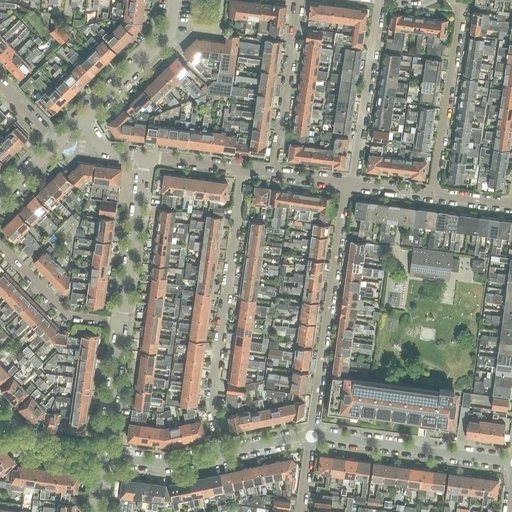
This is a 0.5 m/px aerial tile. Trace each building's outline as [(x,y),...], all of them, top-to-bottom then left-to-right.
[(110,12),(112,12),(113,7),(143,11),(143,9),(144,9),(145,0),(144,0),(126,0),(126,4),(117,3),(117,4),(111,3),(110,12)] [(244,1),(243,1),(242,1),(242,2),(240,1),(240,0),(238,0),(231,0),(230,8),(229,8),(228,16),(235,17),(234,27),(240,27),(240,22),(246,23),(247,18),(249,2),(249,1),(249,2),(244,2),(244,1)] [(498,12),(498,15),(501,15),(506,16),(508,16),(509,13),(503,12),(504,2),(503,1),(503,0),(507,0),(511,0),(510,0),(500,0),(498,12)] [(250,3),(250,2),(249,1),(249,2),(247,18),(246,23),(245,28),(251,29),(252,19),(259,20),(261,3),(253,2),(253,3),(250,3)] [(320,27),(323,5),(317,4),(317,3),(310,2),(309,8),(310,8),(309,12),(308,19),(311,19),(311,18),(316,19),(316,22),(309,21),(308,26),(320,28),(320,27)] [(256,38),(265,40),(274,41),(275,33),(282,34),(282,33),(283,25),(284,21),(285,21),(285,20),(286,9),(287,9),(287,8),(286,8),(284,6),(284,5),(275,4),(275,5),(271,4),(271,5),(265,4),(265,3),(261,3),(259,20),(256,38)] [(323,5),(320,27),(325,27),(326,21),(332,21),(334,6),(332,6),(328,5),(323,5)] [(334,6),(332,21),(338,22),(337,27),(342,28),(345,8),(340,7),(340,6),(336,6),(334,6)] [(124,14),(123,20),(142,23),(143,14),(142,14),(143,11),(113,7),(112,12),(124,14)] [(341,32),(341,33),(351,35),(352,35),(354,24),(356,9),(354,9),(354,8),(350,8),(345,8),(342,28),(342,32),(341,32)] [(335,33),(334,44),(357,47),(361,48),(363,37),(363,36),(364,36),(365,31),(364,31),(366,16),(367,17),(369,10),(361,9),(361,10),(356,9),(354,24),(352,35),(351,35),(341,33),(335,33)] [(501,15),(498,15),(497,15),(496,21),(488,20),(489,14),(478,13),(473,12),(473,13),(472,13),(471,20),(472,20),(472,23),(499,26),(500,21),(501,15)] [(387,43),(386,43),(386,49),(391,50),(397,51),(403,16),(403,15),(398,14),(397,13),(394,13),(393,14),(391,14),(389,29),(395,30),(394,40),(393,44),(387,43)] [(511,21),(511,23),(505,22),(506,16),(501,15),(500,21),(499,26),(511,27),(511,21)] [(405,31),(412,32),(414,18),(412,17),(411,16),(408,16),(407,17),(403,16),(397,51),(402,51),(405,31)] [(412,32),(417,33),(415,53),(420,53),(423,33),(425,19),(420,18),(420,17),(416,17),(416,18),(414,18),(412,32)] [(428,43),(428,44),(427,49),(426,55),(432,55),(431,55),(432,49),(436,20),(431,20),(431,19),(428,18),(427,19),(425,19),(423,33),(428,34),(426,43),(428,43)] [(443,50),(444,50),(444,45),(439,44),(440,36),(445,36),(448,21),(446,21),(445,20),(442,19),(441,20),(436,19),(436,20),(432,49),(431,55),(432,55),(442,56),(443,50)] [(0,39),(0,54),(10,44),(5,40),(23,23),(19,20),(2,36),(3,37),(0,39)] [(131,37),(137,31),(140,28),(141,24),(115,21),(113,22),(117,26),(113,30),(126,44),(132,38),(131,37)] [(499,31),(499,26),(472,23),(472,25),(470,25),(469,33),(470,33),(470,34),(475,34),(486,36),(487,29),(499,31)] [(58,25),(50,33),(61,45),(69,36),(58,25)] [(89,25),(77,29),(81,33),(90,26),(89,25)] [(511,27),(499,26),(499,31),(510,32),(509,38),(511,38),(511,27)] [(98,32),(113,48),(117,52),(118,51),(117,51),(119,49),(120,50),(126,44),(113,30),(108,35),(102,28),(98,32)] [(332,32),(330,32),(324,31),(312,29),(307,29),(306,35),(305,34),(305,39),(306,39),(305,41),(321,43),(322,36),(331,37),(330,43),(334,44),(335,33),(332,33),(332,32)] [(0,59),(5,64),(17,52),(13,48),(25,36),(28,33),(25,30),(22,33),(10,44),(0,54),(0,59)] [(234,73),(238,46),(239,36),(224,34),(224,35),(226,35),(225,44),(223,44),(220,59),(219,71),(221,71),(234,73)] [(243,36),(239,36),(238,46),(240,47),(246,48),(247,43),(242,42),(243,36)] [(110,59),(116,53),(115,53),(115,52),(103,40),(98,44),(91,37),(88,40),(107,60),(109,59),(110,59)] [(484,40),(474,38),(469,38),(469,39),(468,40),(468,42),(469,43),(468,47),(493,51),(494,46),(491,46),(483,45),(484,40)] [(5,64),(7,66),(6,66),(12,72),(25,60),(24,59),(22,56),(20,55),(33,42),(30,39),(17,52),(5,64)] [(209,58),(212,42),(209,42),(209,41),(196,39),(191,44),(202,57),(209,77),(211,77),(212,68),(208,67),(209,58)] [(106,62),(107,60),(88,40),(84,44),(91,51),(87,55),(100,69),(106,63),(106,62)] [(281,42),(274,41),(265,40),(264,46),(255,45),(255,44),(247,43),(246,48),(279,53),(280,48),(281,48),(282,45),(281,44),(281,42)] [(220,59),(223,44),(222,44),(222,43),(214,41),(214,42),(212,42),(209,58),(208,67),(212,68),(211,77),(218,78),(220,78),(221,71),(219,71),(220,59)] [(333,49),(331,49),(321,48),(321,43),(305,41),(305,42),(304,43),(304,46),(305,47),(304,52),(330,56),(332,56),(333,49)] [(511,42),(509,42),(508,48),(502,47),(498,47),(498,51),(511,53),(511,42)] [(29,61),(31,59),(33,56),(44,46),(41,43),(27,56),(24,59),(25,60),(12,72),(13,71),(14,73),(14,74),(19,80),(32,68),(32,67),(34,65),(29,61)] [(209,77),(202,57),(191,44),(185,50),(185,51),(183,53),(200,71),(206,77),(209,77)] [(360,61),(360,57),(361,56),(362,53),(361,52),(361,50),(345,48),(344,54),(339,53),(340,47),(335,46),(334,57),(360,61)] [(280,57),(279,56),(279,53),(246,48),(240,47),(239,52),(254,55),(255,53),(263,54),(263,56),(262,60),(262,61),(278,63),(278,61),(279,62),(280,57)] [(481,59),(482,56),(482,54),(493,55),(493,51),(468,47),(467,51),(466,52),(466,57),(481,59)] [(72,56),(76,52),(71,48),(68,51),(72,56)] [(511,53),(498,51),(497,55),(502,56),(507,56),(506,63),(511,63),(511,53)] [(100,69),(87,55),(83,59),(80,56),(76,52),(72,56),(92,76),(93,74),(94,75),(100,69)] [(319,61),(329,62),(330,56),(304,52),(303,57),(302,58),(302,61),(302,62),(302,64),(318,66),(319,61)] [(412,56),(408,56),(407,61),(400,60),(401,56),(401,55),(390,54),(385,53),(385,55),(384,56),(383,59),(384,60),(383,64),(410,67),(412,56)] [(71,70),(84,84),(90,78),(90,77),(92,76),(72,56),(69,59),(75,66),(71,70)] [(188,85),(193,91),(199,97),(206,95),(207,95),(207,94),(203,90),(202,91),(191,81),(185,76),(191,70),(178,57),(172,63),(172,64),(171,65),(170,65),(169,65),(188,85)] [(239,57),(238,61),(261,65),(260,71),(272,73),(277,73),(277,72),(278,71),(278,68),(277,67),(278,63),(262,61),(262,60),(239,57)] [(360,61),(334,57),(333,61),(337,61),(343,62),(342,68),(358,71),(358,69),(359,68),(360,66),(359,64),(360,61)] [(481,64),(481,59),(466,57),(465,61),(466,62),(465,66),(490,70),(491,65),(481,64)] [(442,60),(426,58),(425,65),(415,63),(414,68),(440,71),(441,67),(442,66),(442,63),(441,62),(442,60)] [(501,63),(501,62),(496,61),(495,71),(511,74),(511,63),(506,63),(501,63)] [(327,79),(328,72),(318,71),(318,66),(302,64),(302,65),(301,66),(301,69),(301,70),(301,76),(317,78),(317,77),(327,79)] [(406,71),(405,77),(409,78),(410,67),(383,64),(383,68),(382,69),(381,71),(382,73),(382,74),(398,76),(399,70),(406,71)] [(167,67),(161,73),(174,87),(179,82),(184,88),(188,85),(169,65),(169,66),(169,67),(168,68),(167,67)] [(464,76),(469,76),(478,78),(479,72),(489,73),(490,73),(490,70),(465,66),(465,70),(464,71),(463,74),(464,75),(464,76)] [(56,71),(76,91),(77,89),(78,90),(84,84),(71,70),(67,75),(59,67),(56,71)] [(331,73),(331,77),(357,81),(357,77),(358,76),(359,74),(358,72),(358,71),(342,68),(341,75),(331,73)] [(439,76),(440,71),(414,68),(412,68),(411,76),(414,77),(414,73),(423,74),(423,80),(438,82),(439,80),(440,80),(440,77),(439,76)] [(75,94),(74,93),(76,91),(56,71),(52,74),(57,80),(53,83),(55,86),(69,99),(75,94)] [(234,73),(221,71),(220,78),(218,78),(218,82),(214,81),(208,87),(207,94),(231,97),(231,95),(232,91),(232,86),(234,73)] [(511,74),(495,71),(494,75),(504,77),(503,83),(511,84),(511,74)] [(154,80),(153,81),(175,104),(179,103),(169,92),(174,87),(161,73),(155,79),(156,80),(155,81),(154,80)] [(236,76),(235,80),(235,81),(259,84),(275,86),(275,82),(276,81),(277,78),(276,77),(276,75),(271,75),(260,73),(259,79),(236,76)] [(380,85),(403,87),(404,83),(397,82),(398,76),(382,74),(382,76),(381,77),(380,79),(381,81),(380,85)] [(299,89),(325,92),(324,92),(325,86),(316,85),(317,78),(301,76),(300,79),(299,80),(299,82),(299,84),(299,89)] [(69,99),(55,86),(51,90),(38,77),(35,80),(35,81),(40,86),(60,106),(62,105),(62,106),(68,100),(69,99)] [(355,92),(355,90),(356,89),(357,86),(356,85),(357,81),(331,77),(330,81),(331,82),(340,83),(339,89),(355,92)] [(478,80),(463,77),(463,79),(462,80),(462,82),(463,83),(462,88),(487,92),(489,81),(485,80),(484,87),(477,86),(478,80)] [(410,81),(409,89),(437,93),(438,88),(439,88),(439,85),(438,84),(438,82),(423,80),(422,86),(412,85),(413,81),(410,81)] [(148,93),(158,102),(162,98),(170,106),(175,104),(153,81),(152,82),(153,83),(152,84),(151,83),(145,89),(148,93)] [(502,90),(490,88),(489,93),(511,96),(511,84),(503,83),(502,90)] [(232,86),(232,91),(273,96),(274,92),(275,93),(275,88),(275,86),(259,84),(258,90),(232,86)] [(378,92),(379,93),(379,95),(395,97),(396,91),(403,92),(403,88),(403,87),(380,85),(380,88),(379,90),(378,92)] [(58,109),(60,106),(40,86),(36,89),(42,95),(42,96),(41,95),(38,98),(39,98),(37,101),(40,104),(39,104),(44,110),(45,109),(51,115),(52,116),(58,109)] [(461,93),(460,94),(459,98),(475,101),(476,94),(487,95),(487,92),(462,88),(461,93)] [(314,97),(324,98),(325,92),(299,89),(298,93),(297,94),(297,97),(297,98),(297,100),(313,102),(314,97)] [(328,94),(327,98),(353,102),(354,98),(355,97),(355,94),(355,93),(355,92),(339,89),(338,95),(329,94),(328,94)] [(409,89),(408,94),(420,95),(419,102),(435,104),(436,102),(437,101),(437,99),(436,98),(437,93),(409,89)] [(159,106),(148,95),(144,91),(142,93),(130,104),(131,104),(127,108),(126,107),(126,108),(126,109),(125,110),(130,115),(133,119),(134,118),(135,117),(139,113),(138,112),(141,110),(144,107),(149,103),(155,110),(159,106)] [(193,91),(190,94),(195,99),(199,97),(193,91)] [(267,106),(272,107),(272,105),(273,104),(274,102),(273,100),(273,96),(232,91),(231,95),(257,99),(256,105),(267,106)] [(511,96),(489,93),(487,104),(490,104),(491,105),(492,98),(501,99),(500,106),(511,107),(511,96)] [(199,97),(195,99),(195,104),(205,105),(206,95),(199,97)] [(394,101),(401,102),(402,98),(395,97),(379,95),(378,99),(377,100),(377,103),(377,104),(377,105),(393,107),(394,101)] [(353,102),(327,98),(327,102),(337,103),(336,110),(352,112),(352,111),(353,110),(354,107),(353,106),(353,102)] [(475,101),(459,98),(459,103),(460,104),(459,109),(479,112),(484,113),(485,108),(474,107),(475,101)] [(313,102),(297,100),(297,101),(296,102),(296,105),(296,106),(295,111),(321,115),(322,110),(312,109),(313,102)] [(271,109),(266,108),(255,107),(255,113),(235,110),(236,104),(232,104),(230,115),(254,118),(254,117),(270,120),(271,116),(272,115),(272,112),(271,111),(271,109)] [(511,107),(500,106),(499,112),(494,112),(495,105),(491,105),(490,104),(488,115),(511,118),(511,107)] [(392,113),(393,107),(377,105),(377,107),(376,108),(375,111),(376,112),(376,116),(398,119),(399,115),(399,114),(392,113)] [(435,108),(430,107),(419,106),(419,112),(410,111),(411,109),(408,108),(407,115),(410,116),(433,119),(434,115),(435,114),(435,111),(434,110),(435,108)] [(133,119),(130,115),(125,110),(124,109),(123,110),(124,110),(116,117),(107,124),(116,138),(132,140),(133,140),(136,119),(135,117),(134,118),(133,119)] [(457,115),(457,117),(457,118),(457,119),(472,121),(473,115),(478,116),(479,112),(459,109),(458,114),(457,115)] [(160,114),(160,117),(165,118),(170,118),(171,110),(160,114)] [(350,123),(351,119),(352,118),(352,115),(352,114),(352,112),(336,110),(335,116),(325,114),(324,119),(350,123)] [(310,125),(311,118),(323,119),(323,115),(321,115),(295,111),(295,116),(294,117),(294,120),(294,121),(294,122),(310,125)] [(144,135),(147,117),(147,114),(142,114),(139,113),(135,117),(136,119),(133,140),(141,141),(141,140),(144,140),(144,135)] [(202,130),(200,148),(203,148),(203,149),(210,150),(210,149),(212,149),(215,133),(215,132),(207,131),(209,116),(204,115),(202,130)] [(498,120),(497,125),(497,127),(511,128),(511,118),(488,115),(487,118),(491,119),(494,119),(498,120)] [(223,116),(221,133),(215,132),(215,133),(212,149),(213,150),(213,151),(219,151),(220,150),(223,151),(227,124),(226,124),(227,120),(227,117),(223,116)] [(374,126),(390,129),(391,122),(398,123),(398,119),(376,116),(375,120),(374,121),(373,123),(374,125),(374,126)] [(409,120),(417,121),(416,128),(431,130),(432,128),(433,127),(433,124),(432,123),(433,119),(410,116),(409,120)] [(153,126),(148,125),(146,135),(146,140),(147,141),(153,142),(153,141),(156,142),(160,117),(154,117),(153,126)] [(163,127),(165,118),(160,117),(156,142),(160,142),(160,143),(165,144),(165,143),(167,143),(169,127),(168,127),(167,128),(163,127)] [(244,126),(244,127),(268,130),(269,126),(270,125),(271,122),(270,121),(270,120),(254,117),(254,118),(253,124),(244,122),(244,126)] [(334,124),(333,131),(349,133),(349,131),(350,130),(350,128),(350,126),(350,123),(324,119),(324,123),(334,124)] [(471,127),(472,121),(457,119),(456,130),(481,133),(482,129),(471,127)] [(177,145),(180,121),(175,120),(174,128),(169,127),(167,143),(168,143),(168,144),(173,145),(173,144),(177,145)] [(180,121),(177,145),(180,145),(180,146),(186,147),(186,146),(187,146),(189,130),(191,122),(185,122),(185,121),(182,121),(180,121)] [(191,122),(189,130),(187,146),(191,146),(191,147),(197,148),(197,147),(200,148),(202,130),(200,130),(201,126),(195,125),(195,121),(191,121),(191,122)] [(292,133),(297,133),(313,136),(314,131),(309,130),(310,125),(294,122),(294,124),(293,125),(292,128),(293,129),(292,133)] [(14,123),(10,127),(5,131),(8,135),(9,134),(20,146),(21,146),(20,146),(21,144),(22,145),(29,138),(21,131),(22,130),(17,125),(16,125),(14,123)] [(233,152),(235,152),(236,143),(237,137),(230,136),(231,125),(227,124),(223,151),(228,152),(229,153),(232,153),(233,152)] [(268,130),(244,127),(243,131),(252,132),(251,138),(267,140),(267,139),(268,138),(269,135),(268,134),(268,130)] [(496,133),(489,131),(485,131),(485,135),(511,139),(511,135),(511,134),(511,130),(511,129),(511,128),(497,127),(496,133)] [(407,133),(406,137),(430,140),(430,136),(432,135),(432,133),(431,131),(431,130),(416,128),(415,134),(407,133)] [(386,146),(387,146),(400,148),(401,142),(401,141),(388,139),(389,131),(379,130),(374,129),(372,141),(377,142),(387,143),(386,146)] [(474,141),(474,136),(480,137),(481,133),(456,130),(454,140),(475,143),(475,141),(474,141)] [(326,137),(325,142),(329,142),(330,138),(335,139),(337,137),(337,133),(326,132),(326,137)] [(15,152),(20,147),(21,146),(20,146),(9,134),(8,135),(4,138),(0,134),(0,141),(1,142),(12,153),(13,154),(12,153),(14,151),(15,152)] [(306,137),(292,135),(291,144),(289,144),(288,152),(290,152),(289,157),(288,157),(288,158),(289,158),(291,160),(290,161),(291,161),(291,160),(300,161),(304,139),(305,139),(306,137)] [(509,149),(509,148),(510,147),(511,144),(510,143),(511,139),(485,135),(484,139),(488,139),(495,140),(493,147),(509,149)] [(315,138),(306,137),(305,139),(304,139),(300,161),(303,162),(303,163),(311,164),(313,147),(308,146),(309,143),(314,144),(315,138)] [(346,153),(347,146),(348,139),(337,137),(335,139),(333,150),(334,150),(332,166),(341,167),(341,168),(342,168),(342,167),(344,165),(345,166),(345,165),(344,165),(345,159),(346,159),(346,153)] [(413,149),(428,151),(428,149),(430,148),(430,146),(429,145),(430,140),(406,137),(406,141),(414,143),(413,149)] [(264,156),(265,157),(267,146),(266,146),(267,140),(251,138),(250,145),(245,144),(238,144),(236,143),(235,152),(250,155),(251,156),(254,156),(255,155),(259,156),(260,157),(263,157),(264,156)] [(454,140),(454,141),(453,142),(453,144),(453,145),(453,150),(478,154),(479,149),(475,149),(476,146),(475,146),(475,143),(454,140)] [(0,156),(5,162),(5,161),(5,160),(6,159),(7,160),(13,154),(12,153),(1,142),(0,141),(0,156)] [(313,147),(311,164),(319,165),(319,164),(322,164),(325,142),(320,141),(319,147),(313,147)] [(329,149),(329,142),(325,142),(322,164),(324,165),(324,166),(332,167),(332,166),(334,150),(333,150),(329,149)] [(377,156),(370,155),(367,171),(369,171),(370,172),(373,172),(374,172),(379,172),(383,145),(382,145),(382,147),(376,146),(371,146),(370,151),(378,152),(377,156)] [(387,146),(386,146),(383,145),(379,172),(383,172),(385,174),(387,174),(388,173),(390,173),(392,158),(385,157),(386,147),(387,147),(387,146)] [(509,152),(509,151),(494,149),(493,154),(485,153),(486,148),(481,147),(479,157),(481,157),(507,161),(508,156),(509,156),(509,153),(509,152)] [(405,150),(400,149),(398,159),(392,158),(390,173),(392,174),(393,175),(395,175),(397,174),(401,175),(404,159),(405,150)] [(466,163),(467,156),(473,157),(478,158),(478,154),(453,150),(452,155),(451,156),(450,160),(466,163)] [(409,160),(404,159),(401,175),(403,175),(404,176),(406,176),(408,176),(412,176),(416,151),(411,151),(409,160)] [(424,178),(426,162),(420,161),(421,152),(416,151),(412,176),(412,177),(417,177),(418,178),(421,179),(422,178),(424,178)] [(491,162),(491,168),(506,170),(506,169),(507,168),(507,166),(507,165),(507,161),(481,157),(480,157),(479,157),(478,164),(478,165),(480,166),(483,166),(484,161),(491,162)] [(465,168),(466,163),(450,160),(449,165),(450,166),(450,171),(477,175),(478,170),(477,170),(473,170),(465,168)] [(104,187),(106,167),(78,163),(77,168),(75,170),(74,169),(68,175),(69,176),(79,187),(79,188),(86,195),(86,197),(89,199),(91,200),(101,201),(101,199),(102,193),(103,187),(104,187)] [(101,199),(112,200),(117,201),(119,184),(120,184),(122,172),(121,172),(121,169),(119,169),(119,168),(107,166),(107,167),(106,167),(104,187),(103,187),(102,193),(101,199)] [(479,174),(479,175),(505,179),(505,175),(506,174),(506,172),(506,171),(506,170),(491,168),(490,173),(484,172),(479,171),(479,174)] [(73,199),(77,195),(69,187),(73,183),(62,172),(61,172),(61,171),(55,177),(55,178),(53,180),(73,199)] [(448,182),(462,183),(463,177),(471,178),(477,179),(477,175),(450,171),(449,176),(448,177),(447,179),(448,180),(448,182)] [(165,208),(171,209),(176,176),(172,176),(171,175),(168,174),(167,175),(165,175),(163,187),(162,188),(162,190),(163,191),(163,192),(162,200),(161,200),(161,207),(165,208)] [(479,175),(478,179),(483,180),(489,181),(488,187),(503,189),(503,188),(504,187),(504,185),(504,184),(505,179),(479,175)] [(176,176),(171,209),(175,209),(177,194),(184,195),(186,178),(185,178),(184,177),(181,176),(179,177),(176,176)] [(186,178),(184,195),(190,195),(189,204),(193,205),(196,179),(193,179),(192,178),(188,177),(187,178),(186,178)] [(204,197),(207,181),(205,181),(204,179),(201,179),(200,180),(196,179),(193,205),(197,205),(198,196),(204,197)] [(51,181),(45,187),(57,199),(61,195),(69,203),(73,199),(53,180),(52,181),(51,181)] [(210,198),(209,207),(208,213),(213,214),(217,182),(213,182),(212,180),(209,180),(208,181),(207,181),(204,197),(210,198)] [(223,215),(224,209),(217,208),(218,201),(219,201),(219,199),(225,200),(225,199),(226,199),(227,196),(226,195),(228,184),(226,183),(225,182),(222,182),(221,183),(217,182),(213,214),(223,215)] [(265,223),(269,189),(263,188),(263,187),(257,186),(257,187),(255,187),(254,198),(253,198),(253,201),(253,202),(253,203),(263,204),(261,215),(252,214),(251,221),(265,223)] [(68,210),(57,199),(45,187),(45,188),(44,189),(43,188),(37,194),(38,195),(49,207),(54,202),(68,216),(71,213),(68,210)] [(277,218),(282,191),(277,190),(276,189),(273,189),(272,190),(271,189),(269,204),(276,205),(274,218),(277,218)] [(282,191),(277,218),(281,219),(283,206),(289,207),(291,193),(290,193),(290,191),(287,191),(286,192),(282,191)] [(291,193),(289,207),(296,208),(294,219),(298,219),(299,212),(299,208),(301,194),(297,193),(296,192),(293,192),(292,193),(291,193)] [(299,212),(298,219),(308,221),(312,196),(307,195),(307,194),(304,193),(303,194),(302,194),(301,194),(299,208),(306,209),(305,213),(299,212)] [(77,195),(73,199),(79,205),(83,202),(77,195)] [(312,196),(308,221),(312,221),(313,210),(320,211),(322,197),(321,197),(321,196),(318,195),(317,196),(312,196)] [(44,212),(48,208),(40,200),(36,197),(35,196),(29,202),(30,203),(28,205),(48,224),(55,232),(58,228),(51,221),(52,220),(44,212)] [(331,216),(331,215),(331,211),(332,211),(332,208),(332,207),(333,198),(322,196),(322,197),(320,211),(318,222),(325,223),(330,224),(331,216)] [(116,209),(117,203),(112,202),(101,201),(91,200),(91,204),(92,204),(100,206),(99,213),(115,216),(115,214),(116,213),(117,210),(116,209)] [(359,232),(353,231),(352,239),(356,240),(362,240),(364,229),(367,203),(365,203),(365,201),(358,200),(358,201),(357,201),(355,218),(361,218),(359,232)] [(367,203),(364,229),(368,230),(369,220),(376,220),(378,203),(370,202),(370,204),(367,203)] [(376,220),(382,221),(379,241),(384,241),(388,206),(386,206),(386,204),(378,203),(376,220)] [(36,220),(51,235),(55,232),(48,224),(28,205),(26,206),(20,212),(24,216),(32,224),(36,220)] [(396,223),(397,223),(399,207),(398,207),(398,206),(391,205),(391,207),(388,206),(384,241),(390,242),(389,244),(394,245),(395,236),(389,235),(390,222),(396,223)] [(400,224),(404,224),(410,225),(409,237),(413,237),(417,210),(414,210),(414,208),(407,207),(407,208),(402,207),(399,207),(397,223),(400,224)] [(179,216),(179,212),(160,209),(160,213),(159,214),(158,218),(159,219),(159,220),(174,222),(175,216),(179,216)] [(424,237),(418,236),(419,226),(425,227),(427,210),(420,209),(419,210),(417,210),(413,237),(412,245),(423,247),(424,237)] [(425,227),(431,228),(428,248),(433,248),(437,213),(435,212),(435,211),(427,210),(425,227)] [(440,229),(446,230),(448,214),(448,213),(440,212),(440,213),(437,213),(433,248),(437,249),(440,229)] [(33,244),(36,241),(37,240),(26,230),(30,225),(22,217),(19,214),(18,213),(12,219),(12,220),(11,222),(30,242),(33,244)] [(451,231),(450,241),(449,248),(454,249),(458,216),(456,215),(456,214),(448,213),(448,214),(446,230),(451,231)] [(80,222),(79,222),(73,215),(72,214),(63,224),(58,228),(58,229),(53,234),(68,249),(72,249),(74,235),(80,222)] [(461,216),(458,216),(454,249),(454,251),(460,252),(461,244),(459,242),(460,232),(466,233),(469,215),(461,214),(461,216)] [(218,217),(207,215),(206,222),(190,220),(190,224),(221,228),(222,224),(223,224),(223,220),(223,219),(223,218),(218,217)] [(469,215),(466,233),(472,234),(471,243),(476,244),(479,218),(477,218),(477,216),(469,215)] [(114,221),(114,219),(109,219),(99,217),(98,222),(90,221),(82,220),(80,226),(89,227),(113,230),(113,226),(114,227),(115,221),(114,221)] [(476,244),(475,249),(474,254),(474,256),(484,257),(485,251),(485,249),(480,249),(480,245),(481,235),(487,236),(489,218),(482,217),(481,219),(479,218),(476,244)] [(487,236),(493,236),(491,253),(495,254),(500,221),(497,221),(497,219),(489,218),(487,236)] [(174,222),(159,220),(158,224),(157,225),(157,229),(157,230),(157,231),(173,233),(174,226),(177,227),(183,228),(183,234),(186,234),(188,224),(174,222)] [(500,254),(502,238),(508,238),(510,221),(502,220),(502,221),(500,221),(495,254),(500,254)] [(265,223),(251,221),(250,226),(249,227),(248,230),(249,231),(249,232),(266,235),(265,236),(266,236),(266,231),(273,232),(274,228),(270,228),(264,227),(265,224),(265,223)] [(26,245),(30,242),(11,222),(9,224),(8,223),(2,229),(3,230),(9,236),(8,237),(13,242),(14,241),(18,238),(18,237),(26,245)] [(324,225),(305,222),(304,226),(312,227),(312,233),(323,235),(328,236),(328,232),(329,231),(330,228),(329,227),(329,226),(324,225)] [(221,228),(190,224),(189,228),(204,230),(203,236),(220,239),(220,238),(221,237),(222,234),(221,232),(221,228)] [(96,238),(106,240),(111,241),(112,239),(113,239),(113,234),(112,233),(113,230),(89,227),(89,232),(96,233),(96,238)] [(173,233),(157,231),(157,234),(156,235),(155,239),(156,240),(156,242),(171,243),(172,237),(186,239),(186,234),(183,234),(173,233)] [(248,243),(272,246),(272,242),(265,241),(266,236),(265,236),(266,235),(249,232),(249,234),(248,234),(247,238),(248,239),(248,243)] [(220,239),(203,236),(203,243),(194,241),(195,235),(190,235),(189,245),(218,249),(219,245),(220,244),(220,241),(220,240),(220,239)] [(327,238),(322,237),(311,235),(311,241),(302,240),(301,244),(326,248),(326,244),(327,243),(328,240),(327,239),(327,238)] [(403,236),(402,244),(412,245),(413,237),(409,237),(403,236)] [(111,242),(106,242),(79,238),(78,242),(94,244),(93,251),(93,252),(110,254),(110,253),(111,253),(112,247),(111,247),(111,242)] [(349,250),(380,254),(385,255),(387,245),(382,245),(381,250),(374,249),(374,250),(365,248),(366,243),(356,241),(351,241),(351,242),(350,242),(349,246),(351,247),(350,250),(349,250)] [(25,246),(22,249),(29,257),(33,253),(37,249),(33,244),(30,242),(26,245),(25,246)] [(154,250),(154,251),(154,252),(170,254),(171,248),(180,249),(181,245),(171,243),(156,242),(155,245),(154,246),(154,250)] [(246,253),(251,254),(263,256),(264,249),(271,250),(272,246),(248,243),(247,247),(246,248),(246,251),(246,252),(246,253)] [(309,255),(320,257),(324,258),(325,256),(326,255),(326,252),(325,251),(326,248),(301,244),(300,248),(309,249),(309,255)] [(201,257),(217,260),(217,259),(218,258),(219,254),(218,253),(218,249),(189,245),(188,249),(193,250),(199,251),(202,251),(201,257)] [(53,249),(50,246),(37,258),(33,262),(35,264),(39,269),(53,257),(49,253),(53,249)] [(271,250),(271,254),(280,255),(281,247),(272,246),(271,250)] [(110,254),(93,252),(93,251),(74,248),(73,253),(93,256),(92,262),(92,263),(108,265),(108,264),(109,265),(110,258),(109,258),(110,254)] [(448,281),(450,271),(458,272),(459,260),(451,259),(452,253),(413,248),(410,276),(448,281)] [(380,254),(349,250),(349,251),(350,251),(349,254),(348,254),(348,258),(349,258),(349,260),(364,262),(364,256),(379,258),(380,254)] [(153,263),(168,265),(169,259),(179,260),(180,256),(170,254),(154,252),(154,256),(153,257),(152,261),(153,262),(153,263)] [(263,258),(246,255),(246,257),(245,258),(244,261),(245,262),(244,266),(269,269),(270,265),(262,264),(263,258)] [(56,260),(53,257),(39,269),(44,275),(45,274),(47,275),(63,259),(60,256),(56,260)] [(511,258),(499,257),(499,261),(510,263),(509,269),(511,269),(511,258)] [(63,259),(47,275),(48,277),(48,278),(52,283),(66,270),(62,266),(66,262),(63,259)] [(216,263),(217,262),(200,259),(199,266),(192,265),(192,263),(187,262),(186,264),(186,268),(215,273),(216,269),(217,268),(217,265),(216,263)] [(324,263),(324,261),(308,259),(307,265),(295,263),(295,267),(295,268),(307,269),(323,271),(323,268),(324,267),(325,264),(324,263)] [(92,263),(92,262),(74,260),(74,264),(91,267),(90,273),(90,274),(106,276),(107,275),(108,275),(108,269),(107,269),(108,265),(92,263)] [(347,268),(346,269),(382,274),(383,270),(363,267),(364,262),(349,260),(348,261),(347,261),(347,265),(348,265),(347,268)] [(483,267),(484,261),(473,260),(473,265),(472,270),(483,272),(483,267)] [(182,280),(183,270),(181,269),(157,266),(152,265),(152,269),(151,270),(150,274),(151,275),(151,276),(166,278),(167,271),(177,273),(176,279),(182,280)] [(243,275),(243,276),(260,279),(260,272),(269,273),(269,269),(244,266),(244,270),(243,271),(242,274),(243,275)] [(489,266),(488,277),(497,278),(497,273),(494,273),(495,267),(489,266)] [(215,277),(215,273),(186,268),(184,279),(189,279),(190,279),(191,273),(196,274),(195,280),(198,280),(198,281),(214,283),(214,282),(215,281),(215,278),(215,277)] [(293,277),(321,281),(322,277),(323,277),(323,274),(322,273),(323,271),(307,269),(306,275),(294,273),(293,277)] [(361,280),(362,275),(382,278),(382,274),(346,269),(346,270),(347,270),(347,273),(346,273),(345,277),(346,277),(346,278),(361,280)] [(508,275),(497,273),(497,278),(511,279),(511,269),(509,269),(508,275)] [(68,294),(68,289),(70,276),(68,275),(66,274),(69,272),(66,270),(52,283),(58,289),(59,288),(60,289),(59,290),(62,293),(68,294)] [(89,278),(88,284),(105,287),(105,285),(106,286),(107,279),(106,279),(106,276),(90,274),(90,273),(73,271),(72,275),(89,278)] [(10,277),(5,272),(0,276),(0,289),(11,280),(9,278),(10,277)] [(175,284),(166,283),(166,278),(151,276),(150,283),(151,283),(151,285),(178,289),(178,285),(181,286),(182,280),(176,279),(175,284)] [(260,279),(243,276),(243,278),(242,279),(241,282),(242,283),(241,287),(275,291),(275,287),(259,285),(260,279)] [(298,282),(297,287),(304,288),(304,289),(320,291),(320,290),(321,290),(322,285),(321,285),(321,281),(293,277),(289,277),(289,281),(298,282)] [(344,287),(344,288),(371,291),(372,288),(372,287),(360,286),(361,280),(346,278),(346,280),(345,280),(344,284),(345,284),(345,287),(344,287)] [(496,282),(507,284),(506,290),(511,290),(511,279),(497,278),(496,281),(496,282)] [(211,294),(212,294),(212,292),(213,291),(214,288),(213,287),(214,283),(198,281),(198,280),(195,280),(190,279),(189,279),(189,284),(197,285),(196,291),(211,294)] [(0,295),(2,294),(5,298),(18,286),(13,281),(12,282),(11,280),(0,289),(0,295)] [(88,288),(87,295),(103,297),(104,296),(105,296),(106,289),(105,289),(105,287),(88,284),(73,282),(73,285),(77,285),(77,287),(88,288)] [(178,289),(151,285),(150,288),(149,288),(148,294),(165,297),(165,291),(177,293),(178,289)] [(7,309),(24,293),(22,292),(23,291),(18,286),(5,298),(8,302),(4,306),(7,309)] [(257,293),(260,293),(259,294),(275,296),(275,291),(241,287),(241,291),(240,292),(239,295),(240,296),(240,298),(256,300),(257,293)] [(303,299),(318,301),(319,300),(320,299),(320,296),(319,295),(320,291),(304,289),(304,288),(297,287),(292,287),(292,291),(303,292),(303,299)] [(343,291),(342,296),(344,296),(343,297),(359,299),(362,299),(362,295),(373,297),(373,295),(373,291),(371,291),(344,288),(345,289),(344,292),(343,291)] [(194,301),(211,303),(212,297),(211,297),(211,294),(196,291),(189,290),(182,289),(182,294),(181,299),(187,300),(187,299),(188,299),(188,295),(195,296),(194,301)] [(505,295),(495,294),(494,299),(511,301),(511,290),(506,290),(505,295)] [(86,301),(86,306),(87,306),(88,306),(90,307),(91,306),(102,308),(102,306),(103,306),(104,300),(103,300),(103,297),(87,295),(72,292),(70,303),(76,304),(77,298),(86,299),(86,301)] [(18,312),(28,303),(31,300),(26,294),(25,295),(24,293),(7,309),(3,313),(7,317),(15,309),(18,312)] [(148,301),(148,303),(148,304),(175,307),(176,303),(164,302),(165,297),(148,294),(147,301),(148,301)] [(341,306),(367,310),(367,306),(358,304),(359,299),(343,297),(343,298),(341,298),(341,302),(342,303),(342,306),(341,306)] [(267,311),(273,311),(274,312),(276,302),(271,301),(271,307),(256,305),(256,300),(240,298),(239,304),(240,304),(240,307),(267,311)] [(181,308),(209,312),(209,309),(210,310),(211,303),(194,301),(193,306),(186,305),(187,300),(181,299),(181,304),(182,304),(181,308)] [(493,303),(504,304),(503,311),(511,311),(511,301),(494,299),(493,303)] [(33,301),(29,305),(20,313),(23,317),(19,321),(22,324),(39,309),(37,307),(38,306),(33,301)] [(318,304),(318,303),(313,302),(302,301),(301,306),(290,305),(289,309),(317,313),(317,309),(318,308),(319,306),(318,304)] [(147,306),(146,313),(162,315),(163,310),(174,311),(175,307),(148,304),(148,307),(147,306)] [(340,310),(339,315),(340,315),(340,316),(341,316),(346,317),(356,318),(357,313),(366,314),(367,310),(341,306),(340,307),(341,307),(341,310),(340,310)] [(237,316),(254,318),(255,313),(266,315),(267,311),(240,307),(239,310),(238,310),(237,316)] [(209,312),(181,308),(181,312),(180,312),(179,317),(184,318),(184,313),(193,314),(192,319),(208,321),(209,315),(208,315),(209,312)] [(40,311),(39,309),(22,324),(16,331),(19,334),(30,324),(33,327),(46,315),(41,310),(40,311)] [(299,321),(315,323),(316,321),(317,321),(317,318),(316,317),(317,313),(289,309),(289,313),(300,314),(299,321)] [(511,311),(503,311),(503,316),(492,315),(491,319),(511,322),(511,311)] [(145,319),(146,319),(145,322),(172,326),(173,322),(161,320),(162,315),(146,313),(145,319)] [(51,320),(46,315),(33,327),(36,331),(32,334),(36,338),(52,322),(50,321),(51,320)] [(264,329),(265,325),(257,324),(258,319),(254,318),(237,316),(237,322),(238,322),(237,325),(264,329)] [(339,325),(363,329),(364,324),(355,323),(356,318),(346,317),(341,316),(341,317),(339,317),(339,321),(340,321),(340,325),(339,324),(339,325)] [(178,322),(177,326),(206,330),(206,328),(207,328),(208,321),(192,319),(191,324),(178,322)] [(511,322),(491,319),(491,324),(501,325),(501,331),(511,332),(511,322)] [(43,337),(46,341),(58,330),(59,329),(54,323),(53,324),(52,322),(36,338),(32,342),(35,345),(43,337)] [(172,326),(145,322),(145,325),(144,325),(143,331),(160,333),(160,328),(171,330),(172,330),(172,326)] [(315,326),(315,325),(299,323),(298,329),(286,327),(286,331),(314,335),(315,335),(314,334),(314,331),(315,330),(316,327),(315,326)] [(237,328),(236,328),(235,334),(251,336),(252,331),(264,333),(264,329),(237,325),(237,328)] [(354,331),(363,332),(374,334),(374,330),(370,329),(363,329),(339,325),(339,326),(339,329),(338,329),(337,333),(338,334),(338,335),(353,337),(354,331)] [(201,339),(206,340),(207,333),(206,333),(206,330),(177,326),(177,330),(176,336),(181,337),(182,331),(190,332),(189,338),(201,339)] [(52,341),(59,348),(61,347),(64,344),(66,344),(67,342),(67,337),(68,331),(62,331),(61,331),(60,331),(58,330),(46,341),(43,344),(46,347),(51,343),(50,342),(52,341)] [(143,338),(143,341),(168,344),(169,344),(170,340),(159,338),(160,333),(143,331),(142,338),(143,338)] [(297,336),(296,343),(312,345),(313,344),(314,343),(314,340),(313,339),(314,336),(315,335),(314,335),(286,331),(285,335),(286,335),(297,336)] [(489,335),(489,340),(511,343),(511,332),(501,331),(500,337),(489,335)] [(82,333),(81,338),(81,339),(67,337),(67,342),(80,344),(97,346),(97,343),(98,344),(99,337),(98,337),(98,335),(88,334),(87,333),(84,333),(83,333),(82,333)] [(235,344),(262,347),(262,343),(251,341),(251,336),(235,334),(234,341),(235,341),(235,344)] [(7,335),(2,340),(6,344),(11,340),(7,335)] [(336,343),(336,344),(360,348),(361,343),(352,342),(353,337),(338,335),(338,336),(337,336),(336,340),(337,340),(337,343),(336,343)] [(205,342),(200,341),(189,339),(188,345),(180,344),(180,338),(177,338),(176,338),(175,347),(203,351),(204,349),(205,342)] [(511,343),(489,340),(488,345),(499,346),(498,352),(511,353),(511,343)] [(141,350),(157,352),(158,347),(168,348),(168,344),(143,341),(143,343),(142,343),(141,350)] [(283,355),(283,351),(279,350),(280,342),(270,341),(269,349),(268,353),(283,355)] [(97,347),(97,346),(80,344),(80,347),(76,347),(75,350),(69,349),(68,353),(75,354),(75,356),(95,359),(96,354),(97,354),(98,348),(97,347)] [(249,355),(250,349),(261,351),(262,347),(235,344),(234,346),(233,346),(232,352),(249,355)] [(335,348),(335,352),(336,352),(336,354),(350,356),(350,355),(351,350),(360,351),(360,348),(336,344),(336,345),(337,345),(336,348),(335,348)] [(28,347),(24,351),(30,357),(34,353),(28,347)] [(187,353),(186,358),(203,361),(204,354),(203,354),(203,351),(175,347),(174,351),(187,353)] [(312,351),(312,349),(307,348),(296,347),(295,352),(283,351),(283,355),(310,359),(311,355),(312,354),(312,352),(312,351)] [(140,361),(140,362),(167,365),(170,366),(172,356),(168,355),(166,355),(165,361),(156,359),(157,354),(145,352),(140,352),(139,358),(140,359),(140,361)] [(232,362),(259,365),(260,361),(248,360),(249,355),(232,352),(231,359),(232,359),(232,362)] [(486,358),(486,361),(511,364),(511,353),(498,352),(497,357),(486,356),(486,358)] [(334,355),(334,359),(335,359),(334,363),(358,367),(369,368),(370,363),(369,363),(350,361),(350,356),(336,354),(335,355),(334,355)] [(35,355),(29,360),(34,364),(39,359),(35,355)] [(77,367),(93,370),(94,369),(95,369),(96,362),(95,362),(95,359),(75,356),(68,355),(67,360),(78,361),(77,367)] [(283,355),(282,359),(294,360),(293,367),(309,369),(309,367),(310,366),(311,364),(310,363),(310,359),(283,355)] [(174,366),(201,370),(201,367),(202,367),(203,361),(186,358),(185,363),(178,362),(174,362),(174,366)] [(511,364),(486,361),(485,365),(496,366),(495,372),(495,373),(511,375),(511,364)] [(155,368),(166,369),(167,365),(140,362),(140,364),(139,364),(138,371),(154,373),(155,368)] [(231,364),(230,371),(246,373),(247,368),(259,369),(259,365),(232,362),(232,364),(231,364)] [(333,371),(333,372),(333,373),(338,373),(348,375),(348,370),(362,372),(361,376),(368,377),(369,368),(358,367),(334,363),(334,367),(333,367),(332,371),(333,371)] [(3,366),(0,369),(0,383),(3,380),(5,380),(17,369),(14,365),(7,371),(3,366)] [(77,372),(76,377),(75,378),(92,380),(92,379),(93,379),(94,373),(93,373),(93,370),(77,367),(67,366),(66,370),(77,372)] [(184,372),(183,377),(200,379),(201,373),(200,373),(201,370),(174,366),(172,366),(171,370),(184,372)] [(8,398),(21,385),(16,380),(22,374),(18,370),(6,382),(7,384),(5,386),(2,390),(2,391),(3,393),(8,398)] [(154,373),(138,371),(137,377),(138,377),(138,380),(165,383),(165,379),(153,378),(154,373)] [(229,381),(228,381),(228,383),(234,383),(244,384),(245,384),(245,382),(252,381),(252,379),(246,378),(246,373),(230,371),(229,379),(230,379),(229,381)] [(308,373),(303,373),(293,371),(292,377),(269,374),(268,378),(307,383),(307,380),(309,379),(309,376),(308,375),(308,373)] [(484,377),(483,382),(510,385),(510,383),(511,383),(511,380),(511,375),(495,373),(490,372),(489,378),(484,377)] [(47,374),(46,375),(54,384),(55,375),(47,374)] [(171,375),(170,384),(198,388),(198,385),(199,386),(200,379),(183,377),(183,382),(176,381),(177,376),(171,375)] [(92,383),(92,380),(75,378),(76,377),(65,376),(64,381),(75,382),(74,388),(74,389),(90,391),(91,390),(92,390),(93,383),(92,383)] [(40,377),(34,383),(38,387),(44,381),(40,377)] [(450,421),(455,422),(457,405),(456,405),(457,401),(453,401),(454,391),(439,389),(439,392),(333,377),(332,384),(330,384),(329,390),(331,390),(329,400),(328,400),(327,405),(328,406),(327,413),(358,417),(359,411),(419,420),(418,425),(449,430),(450,421)] [(290,391),(305,393),(306,393),(306,392),(307,391),(307,388),(306,387),(307,383),(268,378),(267,378),(266,388),(274,389),(275,383),(291,385),(290,391)] [(165,383),(138,380),(137,382),(136,382),(135,389),(151,391),(152,386),(164,388),(165,383)] [(475,380),(473,391),(483,393),(484,386),(483,386),(483,382),(475,381),(475,380)] [(44,381),(38,387),(42,390),(48,385),(44,381)] [(483,382),(483,386),(484,386),(493,387),(492,394),(504,395),(509,396),(509,395),(510,395),(511,388),(509,388),(510,385),(483,382)] [(32,383),(25,390),(21,385),(8,398),(13,403),(15,403),(16,404),(19,401),(21,398),(23,399),(35,387),(32,383)] [(169,388),(182,390),(181,396),(198,398),(199,391),(198,391),(198,388),(170,384),(169,388)] [(245,387),(244,387),(233,385),(228,385),(227,393),(232,394),(247,396),(245,387)] [(90,393),(90,391),(74,389),(74,388),(64,387),(63,391),(74,393),(73,398),(73,399),(89,401),(89,400),(90,400),(91,394),(90,393)] [(21,411),(26,416),(38,404),(39,403),(34,398),(41,392),(37,388),(25,400),(25,403),(23,405),(20,408),(20,409),(21,411)] [(135,396),(135,398),(135,399),(164,403),(164,399),(151,396),(151,391),(135,389),(134,396),(135,396)] [(277,391),(272,391),(266,390),(268,398),(273,397),(276,407),(270,408),(273,422),(275,422),(275,423),(279,422),(279,421),(283,420),(278,396),(277,391)] [(293,419),(290,404),(284,405),(282,397),(286,396),(285,393),(277,391),(283,420),(286,420),(286,421),(291,420),(291,419),(292,418),(293,419)] [(464,392),(462,407),(469,408),(471,396),(471,393),(464,392)] [(305,395),(292,393),(291,401),(291,404),(290,404),(293,419),(302,417),(303,408),(305,408),(305,405),(304,403),(304,402),(305,395)] [(508,403),(509,398),(471,393),(471,396),(474,397),(474,398),(492,401),(491,407),(502,409),(507,409),(507,408),(509,407),(509,404),(508,403)] [(231,396),(226,395),(225,402),(231,403),(233,414),(227,415),(228,421),(229,421),(232,432),(240,430),(240,429),(242,429),(237,403),(238,396),(231,396)] [(49,400),(49,401),(44,405),(45,406),(44,408),(39,403),(38,404),(26,416),(31,421),(33,422),(34,423),(37,419),(39,417),(41,417),(49,409),(48,409),(50,407),(54,398),(53,396),(49,400)] [(59,402),(72,403),(71,409),(88,412),(88,411),(89,411),(90,404),(89,404),(89,401),(73,399),(73,398),(59,396),(58,401),(59,401),(59,402)] [(169,399),(168,404),(196,407),(195,407),(196,404),(197,404),(198,398),(181,396),(180,401),(171,399),(169,399)] [(237,403),(242,429),(245,428),(245,429),(253,428),(253,427),(250,412),(249,410),(244,411),(241,396),(238,396),(237,403)] [(149,410),(150,405),(155,406),(155,407),(157,407),(156,411),(160,412),(163,410),(164,403),(135,399),(134,401),(132,408),(149,410)] [(264,409),(262,399),(258,400),(263,424),(267,424),(267,425),(271,424),(271,423),(273,422),(270,408),(264,409)] [(254,401),(255,406),(249,408),(250,412),(253,427),(255,426),(256,427),(260,426),(260,425),(263,424),(258,400),(254,401)] [(46,424),(46,429),(47,429),(47,430),(49,430),(53,430),(55,431),(55,430),(56,430),(57,422),(59,423),(59,421),(60,414),(58,414),(58,413),(55,412),(56,404),(54,404),(51,409),(49,411),(49,413),(45,416),(45,419),(47,421),(46,424)] [(194,422),(192,413),(195,412),(195,409),(186,408),(187,413),(188,413),(194,439),(197,438),(197,439),(198,439),(198,438),(204,437),(204,438),(205,438),(203,428),(202,428),(201,421),(194,422)] [(71,411),(71,410),(61,409),(60,414),(59,421),(86,425),(86,422),(87,422),(88,415),(87,415),(87,414),(71,411)] [(505,424),(500,424),(500,423),(501,417),(501,418),(506,418),(507,411),(502,411),(493,409),(492,421),(492,422),(493,423),(491,439),(490,439),(496,440),(497,442),(500,442),(501,441),(503,441),(504,430),(506,429),(506,426),(505,425),(505,424)] [(132,410),(130,424),(127,441),(128,441),(128,440),(135,441),(135,442),(136,442),(136,441),(139,441),(143,412),(143,411),(132,410)] [(481,412),(479,412),(474,411),(472,411),(469,410),(465,436),(478,438),(481,421),(480,421),(481,415),(482,415),(482,414),(481,412)] [(143,411),(143,412),(139,441),(142,442),(142,443),(149,444),(151,427),(145,426),(147,412),(143,411)] [(170,427),(169,428),(165,428),(162,417),(167,416),(166,411),(160,413),(160,435),(159,444),(163,445),(163,446),(164,446),(164,445),(165,445),(166,446),(173,444),(173,443),(170,427)] [(155,427),(151,427),(149,444),(156,445),(156,444),(159,444),(160,435),(160,413),(159,414),(157,413),(155,427)] [(187,413),(183,414),(185,424),(181,425),(180,421),(179,421),(184,442),(191,441),(191,440),(194,439),(188,413),(187,413)] [(173,422),(171,415),(167,416),(167,417),(169,428),(170,427),(173,443),(176,443),(176,444),(184,442),(179,421),(173,422)] [(480,421),(481,421),(478,438),(484,438),(485,440),(488,441),(489,439),(490,439),(491,439),(493,423),(492,422),(492,421),(486,420),(486,417),(485,415),(482,415),(481,415),(480,421)] [(60,426),(68,427),(67,431),(68,431),(68,432),(70,432),(70,433),(75,433),(75,434),(77,434),(77,433),(85,434),(86,425),(59,421),(59,423),(57,422),(56,430),(60,430),(60,426)] [(0,462),(8,455),(9,454),(3,448),(2,449),(1,448),(2,447),(1,446),(0,447),(0,462)] [(12,465),(16,462),(10,456),(9,456),(8,455),(0,462),(0,472),(2,475),(6,471),(11,467),(12,465)] [(318,467),(318,472),(319,472),(327,474),(326,483),(330,484),(331,474),(334,458),(332,458),(332,457),(330,456),(323,455),(323,457),(321,456),(320,468),(318,467)] [(334,458),(331,474),(339,475),(338,485),(341,485),(342,486),(343,476),(346,460),(344,459),(344,458),(335,457),(335,458),(334,458)] [(291,459),(281,462),(284,479),(287,497),(291,498),(293,477),(294,477),(295,471),(294,471),(295,463),(291,459)] [(346,460),(343,476),(351,477),(350,487),(354,487),(356,477),(358,461),(356,461),(357,460),(348,459),(347,460),(346,460)] [(358,461),(356,477),(363,478),(362,488),(367,489),(370,468),(370,463),(368,463),(369,462),(360,460),(359,462),(358,461)] [(278,480),(284,479),(281,462),(280,461),(274,462),(274,463),(271,464),(277,491),(280,490),(278,480)] [(268,463),(261,465),(265,483),(271,482),(273,492),(277,491),(271,464),(268,464),(268,463)] [(375,464),(373,463),(371,480),(378,481),(377,491),(382,491),(385,465),(384,465),(384,464),(375,463),(375,464)] [(388,482),(395,483),(397,467),(395,467),(396,466),(387,464),(387,465),(385,465),(382,491),(386,492),(388,482)] [(11,467),(6,471),(5,481),(0,480),(0,486),(11,488),(10,490),(24,491),(27,467),(27,466),(19,465),(18,470),(13,469),(11,467)] [(257,495),(260,495),(258,484),(265,483),(261,465),(254,466),(254,467),(251,468),(257,495)] [(24,493),(28,494),(29,484),(35,485),(37,469),(38,468),(29,467),(29,468),(27,467),(27,466),(27,467),(24,491),(24,493)] [(401,496),(405,496),(409,468),(408,468),(408,467),(399,466),(399,467),(397,467),(395,483),(403,484),(401,494),(401,496)] [(42,487),(40,498),(44,499),(48,470),(46,470),(46,469),(38,468),(38,469),(37,469),(35,485),(35,486),(42,487)] [(241,470),(245,487),(251,486),(253,496),(257,495),(251,468),(248,469),(248,468),(241,469),(242,470),(241,470)] [(411,468),(411,469),(409,468),(405,496),(405,502),(409,503),(410,495),(412,485),(419,486),(421,470),(420,470),(420,469),(411,468)] [(423,469),(423,470),(421,470),(419,486),(427,487),(425,497),(430,498),(433,472),(432,472),(432,471),(430,470),(423,469)] [(50,471),(48,470),(44,499),(48,499),(50,488),(56,489),(58,471),(50,470),(50,471)] [(231,472),(229,473),(232,490),(234,489),(239,488),(241,499),(243,498),(244,504),(248,503),(244,487),(245,487),(241,470),(238,471),(238,470),(231,471),(231,472)] [(58,471),(56,489),(62,490),(61,501),(65,501),(69,473),(66,473),(66,472),(58,471)] [(444,490),(446,474),(444,473),(444,472),(435,471),(435,472),(433,472),(430,498),(434,498),(436,489),(444,490)] [(65,501),(69,502),(70,491),(77,492),(79,475),(79,474),(71,472),(71,473),(69,473),(65,501)] [(229,473),(220,474),(224,492),(225,498),(226,501),(237,503),(234,489),(232,490),(229,473)] [(451,491),(459,492),(461,476),(459,475),(459,474),(453,473),(450,473),(450,474),(448,474),(445,500),(450,500),(451,491)] [(214,494),(215,494),(218,505),(226,503),(226,501),(225,498),(224,492),(220,474),(210,476),(210,477),(211,480),(214,494)] [(463,492),(471,493),(473,477),(471,477),(471,476),(463,475),(463,476),(461,476),(459,492),(457,502),(462,502),(463,492)] [(214,494),(211,480),(210,477),(207,477),(207,476),(200,478),(203,496),(209,495),(210,503),(215,502),(214,494)] [(475,494),(483,495),(485,479),(483,479),(484,478),(475,476),(475,478),(473,477),(471,493),(469,503),(474,504),(475,494)] [(203,496),(200,478),(192,479),(192,480),(190,481),(195,506),(199,506),(197,498),(203,496)] [(487,478),(487,479),(485,479),(483,495),(482,505),(486,506),(487,496),(496,497),(497,497),(497,492),(496,492),(498,481),(496,480),(496,479),(487,478)] [(130,511),(132,499),(135,480),(134,480),(134,481),(130,481),(130,480),(125,479),(125,480),(124,480),(122,481),(122,482),(121,482),(121,486),(122,487),(121,490),(120,490),(120,495),(121,495),(118,511),(130,511)] [(135,480),(132,499),(138,500),(137,508),(141,509),(142,501),(143,501),(145,482),(145,483),(143,482),(143,481),(135,480)] [(195,506),(190,481),(187,481),(187,480),(179,482),(183,501),(188,500),(190,508),(194,507),(195,506)] [(145,482),(143,501),(148,501),(147,510),(152,510),(155,484),(153,484),(153,483),(145,482)] [(173,502),(174,511),(179,510),(177,502),(183,501),(179,482),(171,484),(172,484),(170,485),(169,484),(170,489),(173,502)] [(152,510),(156,511),(157,505),(163,506),(164,501),(173,502),(170,489),(169,484),(166,485),(158,483),(158,484),(155,484),(152,510)] [(329,491),(330,484),(326,483),(325,488),(317,486),(316,492),(316,493),(329,495),(329,494),(329,491)] [(313,503),(313,505),(318,505),(331,507),(332,501),(341,502),(341,501),(342,496),(338,496),(329,494),(329,495),(316,493),(315,493),(315,494),(316,495),(315,497),(314,496),(313,503)] [(274,502),(273,508),(289,510),(289,509),(290,510),(291,504),(290,503),(290,500),(274,498),(262,496),(260,497),(259,506),(264,507),(265,501),(274,502)] [(356,496),(355,503),(365,504),(365,497),(361,496),(356,496)] [(260,497),(247,500),(248,503),(248,505),(259,506),(260,497)] [(351,511),(353,498),(348,497),(347,502),(346,507),(340,507),(339,511),(351,511)] [(381,500),(368,498),(367,505),(380,506),(381,500)] [(31,511),(36,511),(37,506),(39,506),(40,500),(33,499),(31,511)] [(74,505),(58,503),(58,508),(44,506),(43,511),(46,511),(47,511),(74,511),(75,506),(74,506),(74,505)] [(230,503),(221,505),(222,511),(227,510),(231,509),(230,503)]
